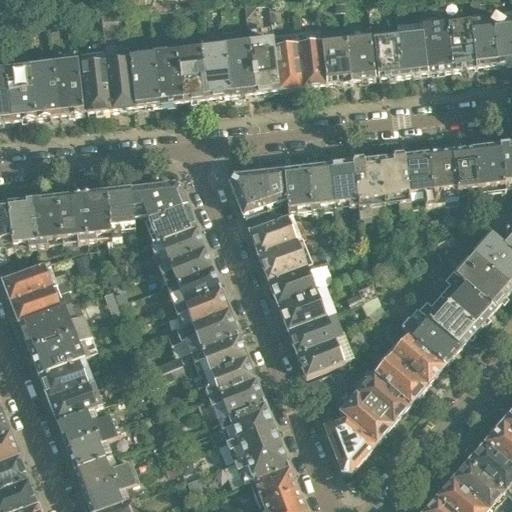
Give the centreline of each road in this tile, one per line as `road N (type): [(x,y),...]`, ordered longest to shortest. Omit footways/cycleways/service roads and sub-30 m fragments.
road 1 (residential): [(183,148),(333,511)]
road 2 (residential): [(183,148),(511,110)]
road 3 (residential): [(374,511),(511,354)]
road 4 (residential): [(0,170),(183,148)]
road 5 (residential): [(62,511),(0,347)]
